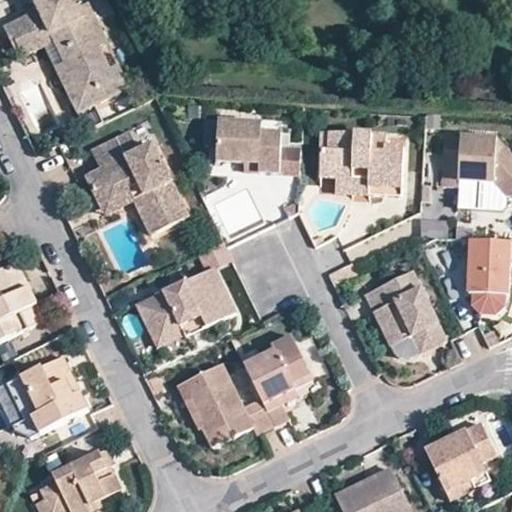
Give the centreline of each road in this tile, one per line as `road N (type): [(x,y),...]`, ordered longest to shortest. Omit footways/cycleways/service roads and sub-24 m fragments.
road 1 (residential): [(186,511),(38,206)]
road 2 (residential): [(385,419),(197,511)]
road 3 (residential): [(385,419),(307,267),(283,264)]
road 4 (residential): [(511,371),(385,419)]
